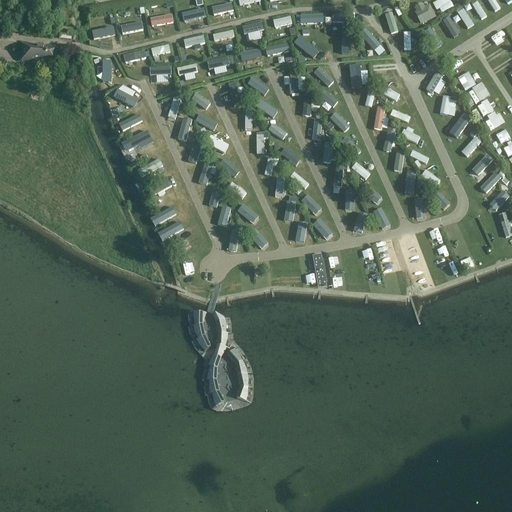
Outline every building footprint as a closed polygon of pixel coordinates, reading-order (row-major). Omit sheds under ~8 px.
[(215,9),(232,4),(230,0),(216,0),(212,1),(215,9)] [(474,0),(483,15),(488,12),(482,0),(474,0)] [(421,18),(438,11),(434,2),(418,9),(421,18)] [(396,8),(389,9),(392,28),(399,27),(396,8)] [(342,9),(324,12),(325,20),(344,17),(342,9)] [(154,22),(176,18),(174,10),(153,14),(154,22)] [(123,26),(146,24),(145,16),(122,18),(123,26)] [(440,41),(446,38),(438,22),(432,25),(440,41)] [(369,24),(364,27),(375,44),(379,41),(369,24)] [(7,33),(19,34),(20,26),(8,25),(7,33)] [(217,37),(237,32),(236,25),(215,30),(217,37)] [(511,48),(511,47),(511,33),(508,26),(501,30),(511,48)] [(270,44),(271,50),(290,45),(289,38),(270,44)] [(155,51),(173,48),(171,40),(153,43),(155,51)] [(149,44),(127,51),(129,58),(151,51),(149,44)] [(54,64),(55,50),(23,47),(22,61),(31,62),(31,63),(44,65),(45,63),(54,64)] [(105,56),(98,59),(108,80),(115,77),(105,56)] [(182,72),(202,66),(199,59),(180,65),(182,72)] [(455,61),(459,70),(464,67),(460,59),(455,61)] [(168,72),(169,66),(152,63),(151,69),(168,72)] [(471,66),(459,72),(466,86),(478,80),(471,66)] [(294,86),(302,86),(302,68),(294,68),(294,86)] [(239,83),(242,91),(248,89),(245,81),(239,83)] [(386,81),(382,88),(399,97),(403,90),(386,81)] [(33,83),(33,91),(41,91),(41,83),(33,83)] [(322,89),(335,104),(339,100),(326,85),(322,89)] [(136,100),(139,94),(121,86),(118,92),(136,100)] [(374,102),(376,87),(370,86),(368,101),(374,102)] [(486,110),(496,105),(490,94),(480,99),(486,110)] [(262,97),(259,104),(276,112),(279,105),(262,97)] [(410,118),(413,112),(395,104),(392,110),(410,118)] [(340,126),(348,118),(335,105),(330,110),(333,113),(329,116),(340,126)] [(134,109),(130,116),(146,125),(150,118),(134,109)] [(504,119),(498,109),(488,115),(494,125),(504,119)] [(190,135),(193,112),(187,111),(183,134),(190,135)] [(203,111),(200,117),(215,125),(219,120),(203,111)] [(458,111),(454,130),(462,132),(466,112),(458,111)] [(476,111),(472,113),(478,122),(481,119),(476,111)] [(271,122),(283,137),(289,132),(276,118),(271,122)] [(502,139),(511,132),(511,131),(506,123),(496,130),(502,139)] [(330,124),(326,127),(330,132),(334,128),(330,124)] [(406,124),(402,131),(419,140),(423,132),(406,124)] [(484,125),(480,127),(484,136),(488,134),(484,125)] [(224,149),(228,145),(216,131),(211,136),(224,149)] [(157,149),(161,144),(148,132),(144,136),(157,149)] [(346,133),(343,138),(357,150),(361,145),(346,133)] [(334,155),(335,137),(326,137),(326,154),(334,155)] [(415,145),(412,151),(428,160),(432,154),(415,145)] [(160,165),(164,158),(152,152),(148,159),(160,165)] [(273,170),(274,161),(279,162),(280,153),(269,152),(268,170),(273,170)] [(221,159),(233,173),(239,168),(226,154),(221,159)] [(368,175),(373,169),(359,157),(354,162),(368,175)] [(338,181),(346,181),(345,161),(337,161),(338,181)] [(437,182),(442,176),(428,164),(423,170),(437,182)] [(296,167),(292,172),(308,184),(312,179),(296,167)] [(279,172),(278,191),(285,192),(286,173),(279,172)] [(244,194),(249,189),(235,177),(230,182),(244,194)] [(370,180),(365,185),(379,199),(384,194),(370,180)] [(220,188),(221,183),(214,182),(213,201),(219,202),(220,194),(225,195),(226,189),(220,188)] [(348,185),(347,205),(357,206),(357,186),(348,185)] [(443,186),(436,190),(448,207),(454,203),(443,186)] [(302,193),(298,197),(303,201),(306,198),(302,193)] [(417,194),(419,215),(428,214),(425,193),(417,194)] [(242,207),(255,219),(261,213),(247,201),(242,207)] [(169,209),(185,216),(188,208),(172,202),(169,209)] [(223,224),(231,224),(232,204),(224,203),(223,224)] [(376,207),(385,225),(393,221),(383,203),(376,207)] [(360,207),(357,227),(364,228),(368,208),(360,207)] [(327,236),(335,230),(323,213),(316,218),(327,236)] [(306,238),(311,219),(302,217),(297,235),(306,238)] [(439,238),(445,237),(441,223),(435,225),(439,238)] [(264,245),(271,239),(257,224),(250,230),(264,245)] [(456,239),(460,251),(473,246),(468,234),(456,239)] [(184,241),(173,246),(178,255),(183,252),(189,246),(184,241)] [(473,253),(463,257),(467,267),(477,263),(473,253)] [(328,256),(317,258),(322,274),(331,274),(328,256)] [(392,257),(382,260),(384,270),(395,268),(392,257)] [(366,266),(368,279),(380,278),(378,264),(366,266)] [(334,267),(333,277),(343,278),(344,268),(334,267)] [(195,308),(194,314),(196,322),(204,320),(204,308),(195,308)] [(226,315),(216,317),(219,328),(227,329),(227,320),(226,315)] [(196,322),(194,322),(196,328),(200,335),(206,331),(204,320),(196,322)] [(219,328),(219,340),(226,342),(229,334),(229,329),(227,329),(219,328)] [(200,335),(198,336),(200,341),(206,347),(212,342),(206,331),(200,335)] [(236,345),(229,351),(237,360),(244,356),(240,349),(236,345)] [(212,356),(210,361),(212,362),(219,364),(223,353),(216,349),(212,356)] [(244,356),(237,360),(240,371),(249,369),(248,363),(244,356)] [(209,370),(209,375),(211,375),(219,376),(219,364),(212,362),(209,370)] [(249,369),(240,371),(242,382),(250,383),(250,374),(249,369)] [(211,375),(211,384),(212,389),(214,389),(221,387),(219,376),(211,375)] [(242,382),(239,393),(248,396),(250,391),(250,383),(242,382)] [(221,387),(214,389),(216,397),(218,402),(227,397),(221,387)]
